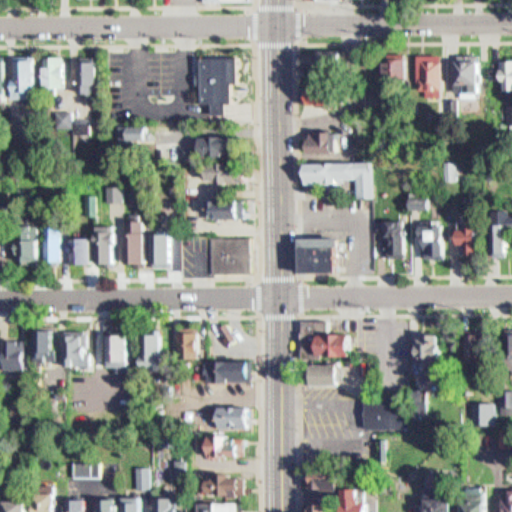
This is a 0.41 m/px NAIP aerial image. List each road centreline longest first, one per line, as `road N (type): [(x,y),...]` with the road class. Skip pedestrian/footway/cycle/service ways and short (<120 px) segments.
road 1 (tertiary): [(281,511),(274,0)]
road 2 (residential): [(511,20),(0,25)]
road 3 (residential): [(0,298),(511,293)]
